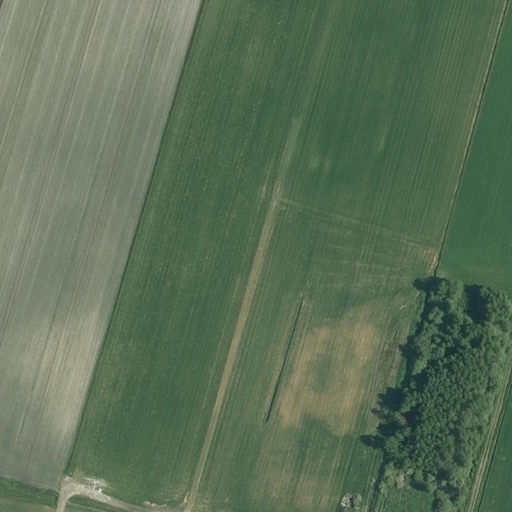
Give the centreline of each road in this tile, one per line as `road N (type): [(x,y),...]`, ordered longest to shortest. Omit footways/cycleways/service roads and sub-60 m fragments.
road 1 (track): [(189,511),(273,195)]
road 2 (track): [(468,511),(511,348)]
